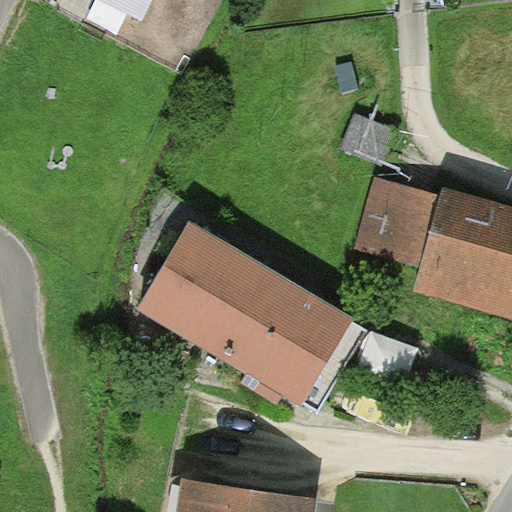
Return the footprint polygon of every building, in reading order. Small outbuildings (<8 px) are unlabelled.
[(153,0),(100,0),(142,22),(153,0)] [(398,133),(356,115),(341,149),(383,167),(398,133)] [(511,321),(511,209),(443,191),(441,198),(375,179),(355,251),(421,269),(415,294),(511,321)] [(352,322),(190,227),(140,312),(249,375),(270,388),(283,396),(302,407),(352,322)] [(270,388),(249,375),(242,386),(277,407),(283,396),(270,388)] [(316,511),(317,504),(182,484),(178,511),(316,511)]
